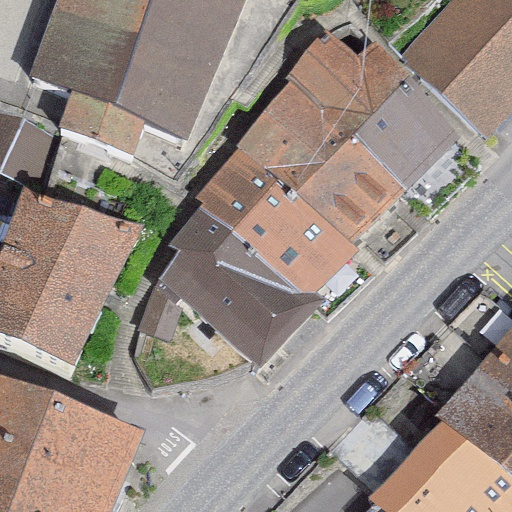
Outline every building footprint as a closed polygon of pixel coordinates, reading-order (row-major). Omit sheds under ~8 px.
[(78,94),(67,126),(131,152),(143,118),(183,132),(239,0),(65,0),(37,80),(78,94)] [(511,0),(463,0),(409,58),(487,131),(511,103),(511,0)] [(209,205),(309,293),(354,247),(348,241),(454,138),(375,48),(360,64),(328,37),(290,77),(297,85),(242,150),(245,153),(201,198),(209,205)] [(53,142),(0,119),(0,169),(34,185),(53,142)] [(33,200),(0,280),(0,347),(72,377),(129,238),(33,200)] [(309,293),(209,205),(177,242),(186,251),(168,280),(262,362),(318,301),(309,293)] [(511,302),(443,378),(511,427),(511,302)] [(373,457),(389,484),(428,511),(511,511),(511,427),(443,378),(373,457)] [(108,511),(139,435),(0,379),(0,511),(108,511)] [(428,511),(389,484),(355,511),(428,511)]
